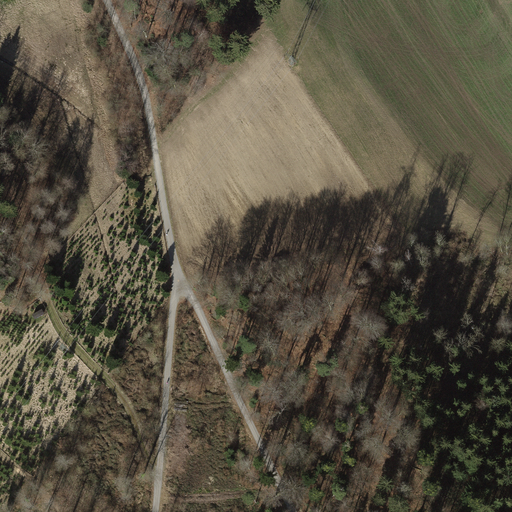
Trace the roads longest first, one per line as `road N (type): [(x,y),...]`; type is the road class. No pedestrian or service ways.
road 1 (track): [(154,511),(175,266),(142,81),(106,0)]
road 2 (track): [(0,166),(55,319),(125,402),(158,478)]
road 3 (track): [(292,511),(175,266)]
